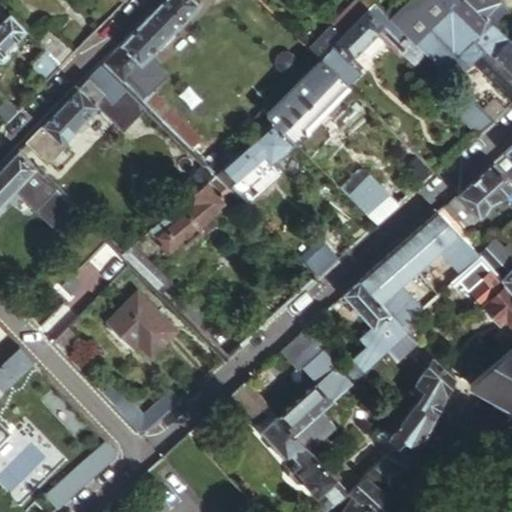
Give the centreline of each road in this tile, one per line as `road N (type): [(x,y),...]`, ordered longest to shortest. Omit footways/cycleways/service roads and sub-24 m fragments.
road 1 (residential): [(511,114),(139,454)]
road 2 (residential): [(0,305),(139,454)]
road 3 (residential): [(0,141),(137,0)]
road 4 (residential): [(511,443),(466,420),(417,511)]
